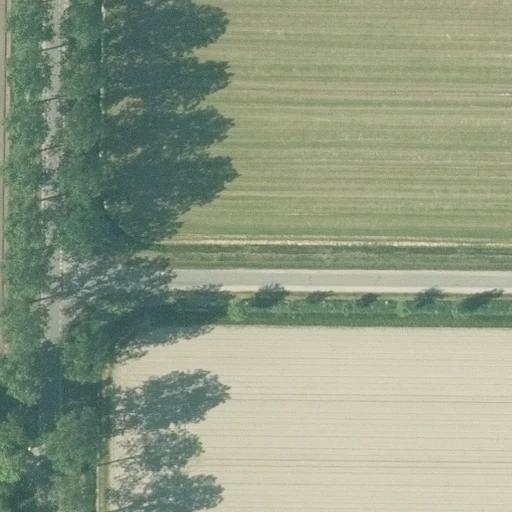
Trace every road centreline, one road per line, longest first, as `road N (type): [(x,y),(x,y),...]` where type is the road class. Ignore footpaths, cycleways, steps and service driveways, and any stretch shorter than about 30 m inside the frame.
road 1 (unclassified): [(511,283),(50,279)]
road 2 (unclassified): [(50,279),(53,0)]
road 3 (unclassified): [(47,511),(50,279)]
